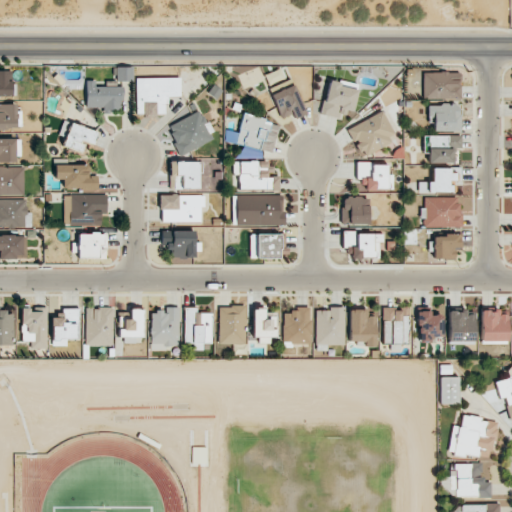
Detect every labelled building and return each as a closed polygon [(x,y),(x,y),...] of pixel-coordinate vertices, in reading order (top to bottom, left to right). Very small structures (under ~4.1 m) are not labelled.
[(116,67),(116,82),(132,81),(132,67),(116,67)] [(267,84),(283,79),(280,69),(264,74),(267,84)] [(7,71),(0,70),(0,96),(15,97),(15,83),(7,83),(7,71)] [(422,99),(459,98),(459,72),(422,73),(422,99)] [(136,114),(165,114),(165,96),(180,96),(179,78),(135,79),(136,114)] [(86,109),(111,109),(122,109),(122,86),(116,86),(116,81),(86,81),(86,109)] [(357,87),(327,81),(321,114),(343,119),(345,110),(352,111),(357,87)] [(293,118),(304,115),(296,85),(271,93),(279,118),(292,114),(293,118)] [(18,104),(0,104),(0,129),(18,129),(18,104)] [(460,131),(460,104),(427,104),(427,121),(433,121),(433,131),(460,131)] [(214,140),(201,111),(167,125),(180,154),(214,140)] [(346,128),(352,142),(355,140),(363,157),(391,144),(388,137),(393,134),(383,112),(346,128)] [(273,151),(278,122),(241,115),(236,144),(273,151)] [(97,133),(71,122),(61,146),(80,153),(84,142),(92,145),(97,133)] [(447,148),(446,136),(427,136),(427,148),(447,148)] [(447,136),(448,149),(427,149),(427,163),(452,163),(452,149),(460,149),(460,136),(447,136)] [(18,139),(0,138),(0,161),(18,162),(18,139)] [(198,189),(198,162),(169,161),(169,189),(198,189)] [(278,191),(279,177),(265,176),(266,161),(232,161),(232,175),(238,175),(238,190),(278,191)] [(393,190),(392,174),(386,175),(386,163),(358,164),(358,190),(393,190)] [(97,190),(97,176),(87,176),(87,165),(54,164),(54,179),(62,180),(62,189),(97,190)] [(0,194),(23,194),(23,167),(0,167),(0,194)] [(432,167),(431,182),(418,182),(418,191),(455,193),(455,182),(460,182),(460,168),(432,167)] [(105,195),(63,195),(63,224),(106,224),(105,195)] [(160,222),(201,222),(202,195),(160,195),(160,222)] [(282,195),(232,195),(232,225),(282,225),(282,195)] [(341,224),(368,224),(368,197),(341,197),(341,224)] [(454,197),(422,197),(421,219),(423,219),(423,227),(460,227),(460,204),(454,204),(454,197)] [(25,199),(0,199),(0,227),(31,227),(31,211),(26,211),(25,199)] [(197,258),(197,245),(194,245),(194,232),(169,231),(168,257),(197,258)] [(383,233),(342,233),(342,247),(350,247),(350,257),(379,257),(379,242),(383,242),(383,233)] [(77,257),(105,257),(105,234),(77,234),(77,257)] [(279,234),(249,234),(249,257),(279,257),(279,234)] [(461,247),(460,234),(432,235),(432,259),(454,258),(454,247),(461,247)] [(0,258),(25,258),(25,235),(0,235),(0,258)] [(245,344),(245,307),(218,306),(217,344),(245,344)] [(282,343),(310,343),(310,307),(296,307),(296,312),(282,312),(282,343)] [(29,310),(29,308),(21,308),(20,345),(46,345),(47,310),(29,310)] [(77,308),(61,309),(61,313),(51,313),(52,346),(67,345),(66,339),(77,339),(77,308)] [(85,345),(112,345),(113,308),(85,308),(85,345)] [(211,313),(196,313),(196,308),(183,308),(184,344),(211,343),(211,313)] [(315,308),(315,345),(344,345),(344,308),(315,308)] [(142,309),(129,309),(129,316),(118,316),(118,337),(142,337),(142,309)] [(179,347),(178,309),(150,309),(150,348),(179,347)] [(252,336),(258,336),(258,343),(270,343),(270,336),(275,336),(275,313),(263,313),(263,309),(252,309),(252,336)] [(349,342),(364,342),(364,347),(375,347),(375,316),(367,316),(367,309),(348,309),(349,342)] [(475,341),(474,309),(447,310),(448,342),(475,341)] [(480,340),(507,341),(508,315),(498,314),(499,310),(481,309),(480,340)] [(0,344),(14,344),(13,310),(0,310),(0,344)] [(382,343),(407,343),(407,311),(382,311),(382,343)] [(417,312),(418,342),(431,341),(430,337),(442,336),(441,315),(431,315),(431,311),(417,312)] [(451,374),(439,374),(439,365),(451,365),(451,374)] [(494,382),(511,376),(511,419),(509,420),(505,406),(506,405),(504,397),(499,399),(494,382)] [(458,404),(439,404),(439,377),(457,377),(458,404)] [(497,421),(485,419),(485,421),(480,420),(481,417),(468,415),(468,416),(462,415),(460,427),(457,428),(452,455),(464,457),(465,455),(476,457),(477,455),(487,457),(488,451),(490,452),(492,441),(496,442),(498,428),(496,427),(497,421)] [(481,462),(470,463),(470,464),(453,464),(454,469),(455,469),(456,488),(454,490),(454,496),(456,497),(476,496),(476,498),(490,498),(490,482),(483,482),(482,478),(479,478),(479,471),(481,471),(481,462)] [(498,511),(498,503),(484,504),(483,505),(462,505),(460,506),(460,511),(498,511)]
